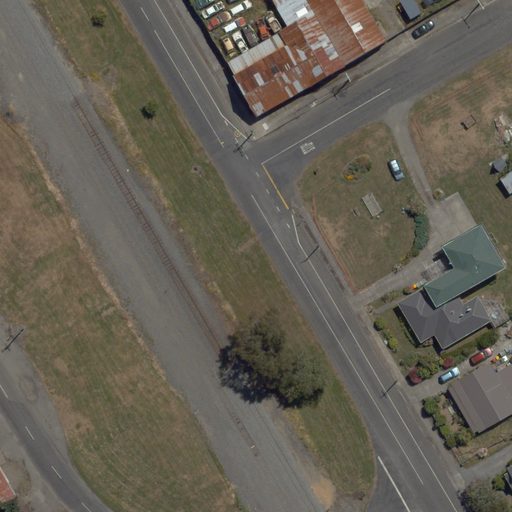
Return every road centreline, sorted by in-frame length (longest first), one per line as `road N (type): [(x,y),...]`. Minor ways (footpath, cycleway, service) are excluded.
road 1 (residential): [(240,174),(435,503)]
road 2 (residential): [(240,174),(511,20)]
road 3 (residential): [(137,0),(240,174)]
road 4 (residential): [(0,383),(90,511)]
